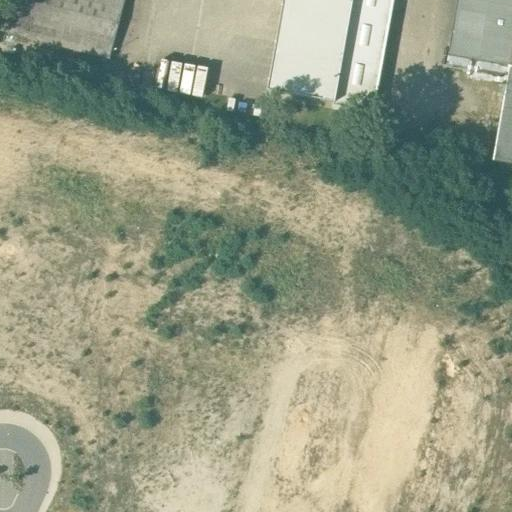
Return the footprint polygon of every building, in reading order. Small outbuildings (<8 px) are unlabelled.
[(0,0),(0,31),(110,59),(113,46),(119,24),(124,0),(0,0)] [(282,0),(281,7),(278,24),(275,42),(271,60),(268,78),(266,92),(317,101),(333,104),(347,106),(374,111),(379,80),(383,60),(386,40),(390,21),(393,1),(393,0),(282,0)] [(507,68),(511,40),(511,0),(456,0),(446,57),(507,68)] [(158,90),(209,95),(212,65),(161,60),(158,90)] [(511,68),(507,68),(491,161),(511,164),(511,68)]
